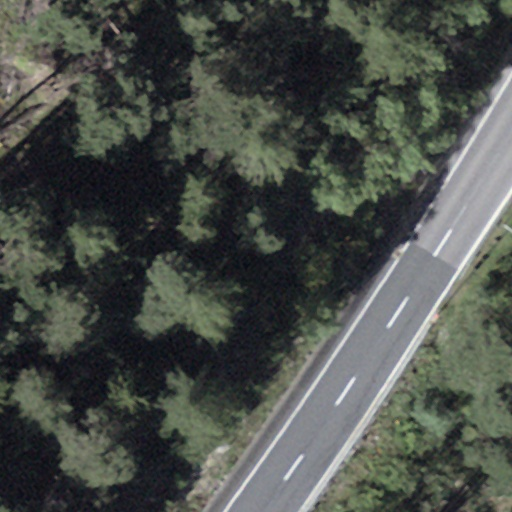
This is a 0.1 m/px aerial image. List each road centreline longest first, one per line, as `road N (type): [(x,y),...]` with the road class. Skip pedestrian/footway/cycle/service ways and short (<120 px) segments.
road 1 (primary): [(258,511),(431,252)]
road 2 (primary): [(511,118),(431,252)]
